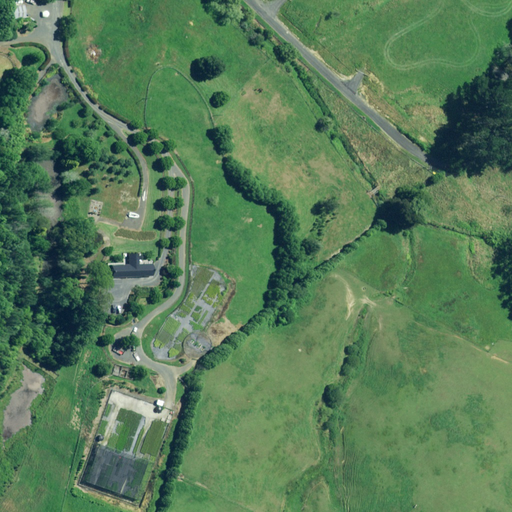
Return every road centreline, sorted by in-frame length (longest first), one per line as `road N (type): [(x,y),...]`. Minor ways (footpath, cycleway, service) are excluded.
road 1 (unknown): [(55,0),(56,51),(79,92),(146,137),(165,160),(157,263)]
road 2 (unclassified): [(249,0),(431,161)]
